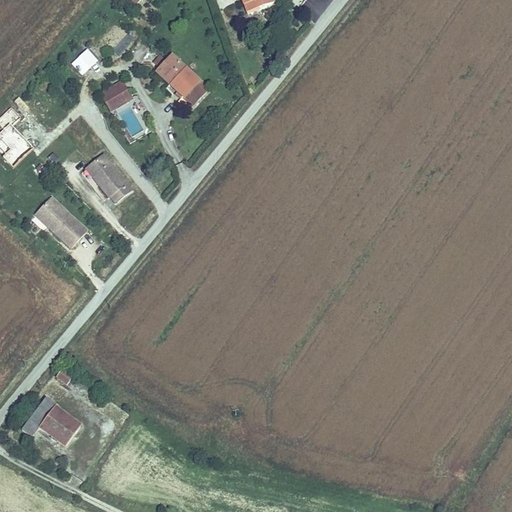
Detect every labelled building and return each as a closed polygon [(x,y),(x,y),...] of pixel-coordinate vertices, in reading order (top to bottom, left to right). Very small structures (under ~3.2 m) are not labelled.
[(70,63),(81,76),(98,61),(87,49),(70,63)] [(205,90),(169,58),(157,71),(172,84),(169,87),(190,106),(205,90)] [(172,84),(157,71),(154,74),(169,87),(172,84)] [(120,85),(99,98),(104,106),(125,93),(120,85)] [(130,101),(125,93),(104,106),(109,114),(130,101)] [(23,113),(29,107),(18,97),(13,104),(23,113)] [(128,193),(100,158),(87,169),(99,183),(95,187),(106,200),(107,199),(112,206),(128,193)] [(99,183),(87,169),(83,172),(95,187),(99,183)] [(85,231),(50,198),(38,210),(49,221),(45,226),(69,248),(85,231)] [(49,221),(38,210),(34,215),(45,226),(49,221)] [(68,383),(72,376),(63,369),(56,379),(68,387),(70,385),(68,383)] [(88,402),(95,394),(84,385),(77,394),(88,402)] [(63,450),(80,429),(44,402),(20,433),(30,440),(37,431),(63,450)]
